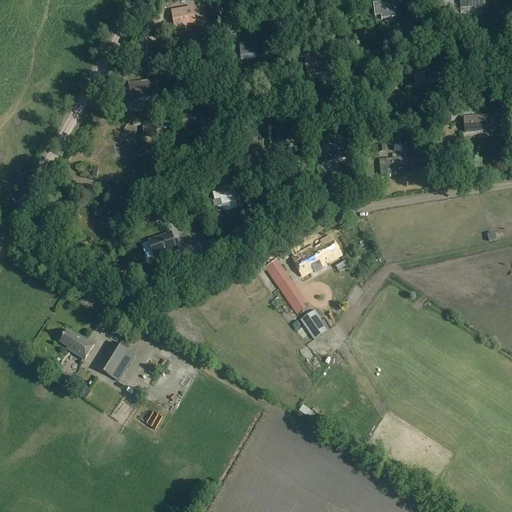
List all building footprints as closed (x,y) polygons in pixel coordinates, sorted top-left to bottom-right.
[(459,0),(460,9),(483,8),(482,0),(459,0)] [(380,7),(380,3),(373,4),(375,16),(381,15),(381,20),(392,19),(391,18),(396,17),(395,6),(380,7)] [(218,22),(225,7),(222,6),(219,11),(216,10),(211,19),(218,22)] [(175,30),(190,27),(189,23),(195,21),(193,8),(172,12),(175,30)] [(348,40),(339,44),(343,55),(353,51),(348,40)] [(221,59),(230,52),(223,42),(214,49),(221,59)] [(263,56),(262,42),(239,44),(240,56),(255,55),(255,57),(263,56)] [(177,70),(182,61),(173,57),(168,66),(177,70)] [(327,73),(325,58),(313,60),(313,59),(305,60),(307,76),(327,73)] [(415,86),(436,83),(435,72),(414,74),(415,86)] [(156,81),(150,81),(129,83),(130,103),(137,103),(137,98),(157,96),(156,81)] [(227,101),(229,91),(215,88),(213,98),(227,101)] [(200,115),(200,111),(198,110),(194,111),(193,112),(193,114),(183,116),(185,132),(212,127),(210,114),(200,115)] [(466,133),(481,132),(481,129),(487,128),(486,118),(464,120),(466,133)] [(290,141),(290,125),(271,124),(271,131),(269,130),(269,139),(271,139),(270,140),(290,141)] [(116,151),(135,150),(134,133),(128,134),(128,140),(115,140),(116,151)] [(345,155),(343,145),(324,149),(325,157),(321,157),(322,166),(350,161),(349,155),(345,155)] [(174,169),(179,149),(169,146),(164,166),(174,169)] [(380,154),(386,152),(384,146),(378,148),(380,154)] [(381,179),(388,178),(387,171),(402,170),(401,158),(386,160),(386,164),(379,165),(381,179)] [(237,202),(234,191),(220,194),(219,192),(213,193),(214,201),(221,199),(222,205),(237,202)] [(114,225),(115,214),(100,213),(100,209),(95,209),(94,216),(100,216),(99,229),(110,230),(110,225),(114,225)] [(164,209),(160,216),(171,221),(174,214),(164,209)] [(92,231),(92,220),(82,220),(82,231),(92,231)] [(341,256),(331,239),(320,245),(321,248),(316,251),(315,248),(293,260),(302,277),(315,270),(316,273),(323,269),(321,267),(341,256)] [(151,264),(173,256),(167,240),(145,248),(151,264)] [(289,278),(276,260),(264,269),(277,287),(289,278)] [(263,293),(256,298),(259,303),(267,299),(263,293)] [(267,301),(262,305),(268,316),(274,313),(267,301)] [(321,321),(322,320),(315,311),(301,321),(308,330),(321,321)] [(84,338),(70,330),(63,342),(71,346),(70,348),(87,359),(96,344),(85,337),(84,338)] [(120,383),(137,357),(113,342),(97,368),(120,383)] [(84,389),(79,397),(86,401),(91,393),(84,389)] [(98,419),(104,425),(116,412),(110,406),(98,419)] [(141,422),(145,415),(139,411),(135,418),(141,422)]
